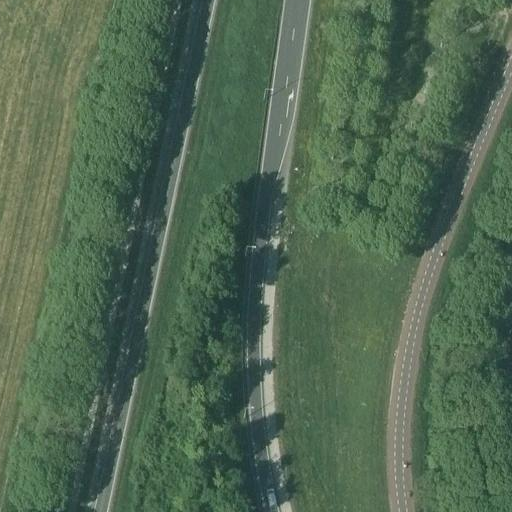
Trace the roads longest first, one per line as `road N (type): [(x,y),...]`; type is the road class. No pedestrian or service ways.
road 1 (trunk): [(205,0),(94,511)]
road 2 (trunk): [(272,511),(256,398),(256,275),(290,0)]
road 3 (unclassified): [(403,511),(397,419),(410,338),(431,261),(511,68)]
